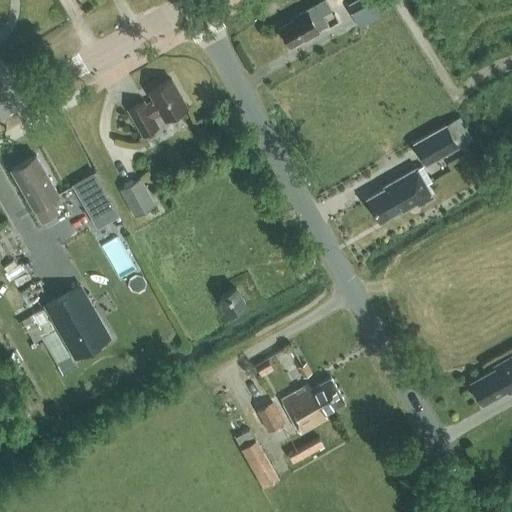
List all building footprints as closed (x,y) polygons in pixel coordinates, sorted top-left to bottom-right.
[(330,9),(325,0),(322,0),(299,13),(300,15),(293,19),(293,20),(280,27),(290,44),(303,37),(304,39),(319,31),(318,28),(327,23),(321,14),(330,9)] [(381,19),(371,0),(355,0),(347,5),(360,30),(381,19)] [(149,90),(154,100),(151,102),(150,100),(146,102),(141,93),(126,101),(145,135),(160,126),(155,117),(154,117),(162,113),(165,119),(187,106),(171,78),(149,90)] [(457,145),(471,137),(460,117),(415,143),(426,164),(458,147),(457,145)] [(49,199),(58,194),(35,154),(11,168),(41,220),(57,211),(49,199)] [(433,197),(428,188),(417,168),(384,186),(385,188),(367,198),(380,220),(394,212),(395,214),(417,202),(418,205),(433,197)] [(155,204),(141,177),(120,188),(133,215),(155,204)] [(98,228),(119,216),(102,186),(81,199),(98,228)] [(45,304),(75,356),(109,336),(80,284),(45,304)] [(229,313),(245,304),(236,287),(219,296),(229,313)] [(16,289),(5,295),(15,312),(26,306),(16,289)] [(496,367),(483,374),(483,375),(471,382),(482,403),(492,397),(493,398),(508,390),(509,392),(511,390),(511,355),(494,365),(496,367)] [(273,367),(268,358),(256,365),(261,374),(273,367)] [(297,368),(303,378),(311,373),(306,363),(297,368)] [(325,413),(345,402),(330,375),(310,387),(308,382),(281,398),(300,433),(327,417),(325,413)] [(284,419),(278,409),(275,410),(270,402),(256,409),(268,430),(281,422),(281,421),(284,419)] [(279,476),(256,437),(254,438),(249,428),(234,436),(262,486),(279,476)] [(292,461),(324,444),(319,435),(287,452),(292,461)]
